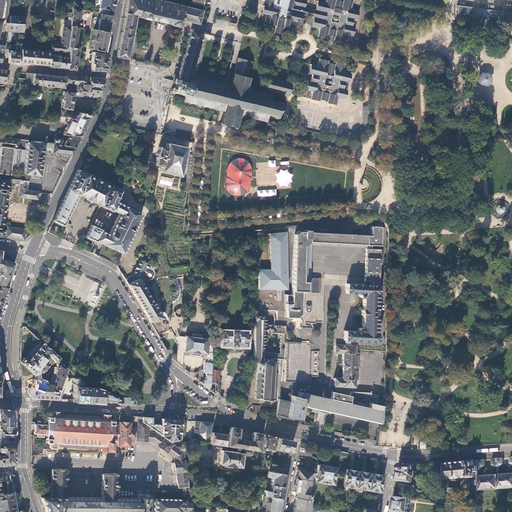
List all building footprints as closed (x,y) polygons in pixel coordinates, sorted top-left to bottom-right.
[(0,0),(0,32),(2,22),(7,19),(9,0),(0,0)] [(101,13),(111,15),(113,6),(114,0),(100,0),(98,13),(101,13)] [(126,0),(124,15),(116,54),(115,54),(115,55),(116,56),(115,57),(125,58),(126,59),(126,60),(127,60),(127,59),(136,15),(138,16),(137,17),(142,18),(150,20),(171,24),(171,25),(179,27),(180,22),(182,22),(183,21),(183,20),(187,21),(189,14),(190,13),(191,12),(192,12),(192,11),(202,12),(202,11),(202,10),(176,4),(158,0),(126,0)] [(261,0),(263,0),(260,13),(265,14),(265,18),(269,19),(267,25),(275,26),(273,32),(281,34),(282,28),(290,30),(291,24),(295,25),(296,21),(301,23),(302,15),(309,17),(313,18),(311,27),(319,29),(317,37),(327,39),(328,36),(335,37),(334,40),(343,42),(344,39),(345,34),(348,35),(353,36),(355,27),(353,27),(354,19),(357,20),(359,11),(352,9),(353,1),(349,0),(343,0),(343,1),(336,0),(325,0),(325,3),(317,1),(315,10),(304,7),(306,0),(304,0),(261,0)] [(475,7),(458,5),(457,13),(473,15),(475,7)] [(481,8),(481,15),(496,17),(496,15),(497,11),(481,8)] [(70,21),(70,26),(77,27),(80,12),(81,12),(82,13),(83,13),(84,11),(72,9),(70,21)] [(199,24),(202,12),(192,11),(192,12),(191,12),(190,13),(189,14),(187,21),(183,20),(183,21),(193,23),(193,24),(194,24),(194,23),(196,24),(196,25),(197,25),(197,24),(198,24),(198,25),(199,25),(199,24)] [(97,30),(108,32),(109,24),(111,15),(101,13),(99,20),(98,23),(99,23),(97,30)] [(22,32),(24,17),(10,16),(9,23),(5,23),(5,30),(8,31),(7,40),(10,40),(10,37),(11,31),(22,32)] [(53,45),(53,43),(54,43),(56,26),(54,25),(50,51),(49,65),(48,67),(56,68),(68,69),(70,46),(67,46),(70,26),(70,21),(64,20),(61,45),(53,45)] [(70,46),(68,69),(71,69),(75,70),(76,60),(78,47),(74,46),(77,27),(70,26),(67,46),(70,46)] [(90,49),(104,52),(106,42),(108,32),(97,30),(94,29),(90,49)] [(188,81),(191,70),(201,32),(190,29),(177,78),(179,78),(179,79),(187,81),(187,80),(188,81)] [(201,32),(191,70),(195,71),(197,72),(201,56),(206,40),(208,40),(209,37),(209,35),(210,35),(210,34),(209,34),(209,33),(208,33),(208,34),(201,32)] [(5,49),(4,58),(8,58),(7,63),(12,64),(18,64),(18,62),(20,48),(21,40),(16,40),(15,51),(9,50),(5,49)] [(25,48),(20,48),(18,62),(22,63),(32,64),(43,65),(49,65),(50,51),(25,48)] [(93,52),(90,70),(104,71),(107,55),(93,52)] [(246,72),(249,72),(252,62),(237,58),(233,73),(235,73),(234,74),(237,75),(238,74),(239,74),(242,75),(243,75),(244,72),(246,73),(246,72)] [(309,99),(319,101),(319,99),(326,101),(326,102),(335,105),(337,97),(344,99),(346,90),(342,89),(344,82),(348,83),(350,73),(343,71),(344,64),(335,62),(334,64),(327,62),(328,60),(318,58),(317,65),(309,64),(307,73),(311,74),(309,81),(306,80),(303,90),(310,91),(309,99)] [(200,72),(197,72),(195,71),(191,70),(188,81),(187,80),(187,81),(179,79),(179,78),(177,78),(177,79),(173,78),(170,87),(170,91),(169,91),(168,95),(168,96),(170,96),(183,99),(183,101),(189,103),(189,104),(190,104),(190,103),(196,104),(196,105),(197,106),(197,104),(203,106),(203,107),(204,107),(204,106),(209,107),(209,108),(210,108),(211,108),(217,109),(216,110),(217,110),(218,109),(224,111),(223,113),(223,114),(223,115),(222,118),(221,119),(222,119),(221,122),(219,122),(219,123),(221,124),(220,125),(222,125),(222,124),(234,127),(234,128),(235,129),(235,128),(236,128),(237,127),(235,126),(238,116),(241,116),(241,115),(244,116),(245,116),(245,117),(246,118),(247,117),(251,118),(250,119),(252,119),(252,118),(264,121),(264,122),(265,123),(266,121),(267,122),(267,120),(266,120),(267,115),(274,117),(276,119),(278,118),(277,115),(279,105),(282,103),(280,101),(277,103),(269,101),(271,95),(272,96),(272,94),(271,93),(270,93),(270,94),(264,93),(265,92),(264,91),(263,93),(245,88),(249,72),(246,72),(246,73),(244,72),(243,75),(242,75),(242,76),(239,75),(239,74),(238,74),(237,75),(234,74),(235,73),(233,73),(233,74),(232,74),(232,75),(233,75),(232,79),(231,79),(231,80),(232,80),(231,82),(229,81),(227,81),(226,82),(226,84),(224,84),(224,83),(222,82),(222,83),(213,81),(211,81),(211,80),(209,79),(209,80),(199,77),(199,75),(200,72)] [(481,86),(487,86),(491,82),(492,76),(488,72),(482,71),(477,75),(477,81),(481,86)] [(64,83),(65,77),(52,76),(26,73),(26,79),(16,78),(14,87),(20,87),(20,85),(25,86),(26,83),(32,83),(32,84),(45,85),(45,86),(51,87),(51,86),(63,88),(63,86),(64,84),(64,83)] [(65,75),(65,77),(64,83),(76,84),(75,89),(78,90),(78,87),(79,85),(80,77),(71,76),(65,75)] [(103,79),(80,77),(79,85),(80,85),(80,87),(101,89),(102,84),(103,79)] [(264,90),(288,96),(291,83),(268,78),(266,84),(264,90)] [(99,96),(101,89),(80,87),(78,87),(78,90),(77,94),(99,96)] [(99,97),(99,96),(77,94),(78,90),(75,89),(63,88),(60,108),(71,110),(73,95),(77,96),(93,98),(94,97),(99,97)] [(64,110),(60,110),(59,116),(70,118),(73,119),(74,115),(75,112),(72,111),(70,115),(64,114),(64,110)] [(370,130),(369,111),(363,111),(364,127),(362,128),(365,133),(370,130)] [(70,118),(59,116),(58,119),(57,120),(62,123),(63,122),(64,122),(67,124),(62,134),(68,135),(80,136),(86,124),(90,115),(78,113),(76,116),(74,115),(73,119),(70,118)] [(365,133),(362,128),(356,133),(359,138),(365,133)] [(355,141),(359,138),(356,133),(353,135),(342,132),(340,138),(355,141)] [(77,142),(80,136),(68,135),(66,139),(65,140),(62,145),(74,148),(77,142)] [(74,148),(62,145),(61,145),(54,144),(0,137),(0,146),(0,147),(0,149),(0,173),(9,174),(10,169),(22,171),(22,170),(24,170),(23,181),(26,181),(29,177),(32,175),(39,176),(40,175),(43,149),(52,150),(52,153),(71,155),(74,148)] [(162,173),(179,177),(186,148),(166,143),(165,149),(158,147),(157,153),(156,153),(155,159),(154,163),(154,165),(161,167),(160,172),(162,173)] [(230,157),(224,193),(248,197),(253,161),(230,157)] [(82,172),(77,169),(52,220),(62,225),(74,201),(74,202),(75,201),(75,200),(78,194),(110,211),(111,210),(118,214),(114,221),(113,224),(111,227),(112,227),(108,235),(100,231),(101,230),(91,225),(85,237),(95,242),(96,240),(97,241),(102,244),(102,243),(103,244),(103,245),(104,245),(109,248),(115,251),(113,255),(120,258),(132,233),(141,215),(115,201),(120,191),(110,186),(110,187),(87,175),(88,175),(82,172)] [(288,173),(288,170),(279,169),(277,185),(289,186),(291,174),(288,173)] [(160,176),(158,183),(171,186),(172,179),(160,176)] [(38,199),(39,191),(26,189),(26,181),(23,181),(0,179),(0,236),(3,237),(3,234),(2,234),(3,228),(1,227),(6,194),(8,194),(9,182),(19,183),(17,197),(38,199)] [(508,205),(503,200),(495,201),(491,207),(492,214),(497,218),(504,218),(509,212),(508,205)] [(5,234),(4,237),(24,240),(28,236),(27,234),(24,233),(25,229),(7,226),(6,234),(5,234)] [(297,317),(300,320),(300,322),(313,323),(313,321),(320,322),(322,295),(323,285),(323,277),(303,276),(304,246),(309,241),(365,244),(364,276),(363,280),(364,280),(363,284),(346,283),(346,286),(345,293),(355,293),(360,293),(359,294),(359,296),(361,297),(362,297),(363,297),(362,309),(361,309),(361,313),(361,315),(362,315),(361,328),(361,327),(359,327),(357,329),(357,330),(358,331),(352,331),(343,330),(342,340),(344,340),(343,345),(334,345),(334,352),(339,353),(342,353),(342,363),(341,365),(341,368),(341,378),(337,378),(333,377),(332,385),(352,386),(353,379),(355,380),(356,353),(354,353),(354,346),(346,345),(346,340),(375,341),(375,332),(374,332),(376,294),(378,294),(378,285),(368,284),(368,280),(378,281),(378,263),(379,263),(379,258),(379,249),(379,244),(380,244),(380,227),(379,226),(378,226),(372,226),(371,226),(370,227),(370,235),(309,231),(308,229),(305,229),(304,231),(298,231),(294,234),(292,294),(288,294),(286,294),(285,315),(285,317),(288,317),(296,318),(297,317)] [(253,280),(253,289),(258,289),(258,288),(259,288),(258,303),(260,303),(260,309),(264,310),(267,310),(269,310),(277,310),(277,315),(285,315),(286,294),(286,289),(286,288),(287,288),(287,232),(270,233),(269,238),(270,238),(270,270),(253,270),(253,280)] [(0,258),(0,251),(0,250),(0,285),(6,288),(10,275),(14,263),(0,258)] [(154,267),(140,260),(138,265),(137,265),(135,269),(133,274),(145,280),(145,281),(151,279),(152,278),(154,273),(153,270),(154,267)] [(149,322),(161,318),(141,283),(138,278),(127,284),(149,322)] [(257,315),(256,314),(256,310),(253,310),(253,322),(252,356),(265,357),(266,357),(270,358),(280,359),(280,360),(283,360),(284,347),(285,341),(285,325),(274,324),(264,323),(264,316),(265,316),(263,316),(263,314),(260,314),(260,316),(257,316),(257,315)] [(149,322),(156,334),(169,328),(174,337),(178,335),(176,331),(178,329),(179,328),(179,327),(179,326),(179,325),(182,324),(182,317),(172,317),(169,321),(166,316),(161,318),(149,322)] [(219,347),(247,348),(248,330),(220,328),(219,347)] [(211,363),(211,362),(213,338),(201,337),(201,334),(192,333),(191,336),(185,335),(185,337),(184,343),(184,342),(183,344),(184,344),(183,353),(196,355),(204,356),(204,362),(211,363)] [(182,337),(178,336),(178,335),(174,337),(177,345),(176,362),(181,367),(183,353),(184,344),(183,344),(184,342),(184,343),(185,337),(182,337)] [(53,360),(55,363),(56,363),(56,367),(54,367),(54,372),(50,383),(38,379),(34,378),(34,380),(33,389),(32,398),(45,399),(56,399),(60,388),(63,380),(67,367),(62,365),(62,364),(61,364),(60,364),(62,361),(58,358),(39,340),(20,361),(20,362),(33,374),(38,373),(43,370),(47,365),(43,361),(45,359),(44,358),(47,353),(49,355),(53,360)] [(311,342),(285,341),(284,347),(283,360),(281,381),(310,383),(311,376),(314,376),(318,376),(318,369),(317,369),(317,367),(318,367),(318,360),(318,357),(319,357),(319,351),(310,350),(310,347),(311,342)] [(265,357),(252,356),(252,361),(250,371),(257,372),(257,371),(257,365),(255,365),(256,361),(260,361),(260,362),(261,362),(261,361),(262,362),(265,360),(265,357)] [(279,374),(280,360),(280,359),(270,358),(270,359),(266,359),(266,357),(265,357),(265,360),(262,362),(261,361),(261,362),(260,362),(260,365),(261,365),(261,366),(262,367),(261,372),(257,371),(257,372),(254,397),(259,398),(259,399),(260,400),(260,398),(261,398),(268,399),(268,400),(269,401),(270,399),(274,400),(275,381),(276,374),(279,374)] [(209,384),(211,363),(204,362),(203,369),(205,374),(205,378),(201,383),(208,388),(209,387),(209,384)] [(214,393),(219,395),(219,385),(218,385),(219,363),(211,362),(211,363),(209,384),(211,385),(211,383),(215,384),(215,390),(214,390),(214,393)] [(74,376),(74,375),(70,371),(67,367),(63,380),(74,383),(74,376)] [(101,390),(102,389),(96,387),(94,389),(91,389),(91,387),(87,387),(87,388),(80,387),(80,379),(78,379),(75,376),(74,376),(74,383),(73,400),(88,401),(101,402),(101,390)] [(292,418),(297,419),(301,404),(304,404),(304,405),(324,409),(379,421),(381,405),(374,403),(376,394),(369,393),(369,392),(350,391),(349,395),(338,392),(326,390),(323,389),(323,391),(322,396),(302,392),(298,391),(297,396),(290,395),(289,401),(285,400),(278,399),(276,406),(274,416),(292,420),(292,418)] [(114,403),(121,403),(121,398),(110,394),(110,396),(108,395),(108,393),(101,390),(101,402),(114,403)] [(0,431),(13,432),(12,419),(12,409),(4,408),(0,407),(0,431)] [(134,428),(129,428),(129,422),(119,422),(119,425),(112,425),(112,420),(109,420),(109,414),(103,414),(103,416),(58,414),(58,411),(52,411),(51,417),(47,416),(47,421),(47,423),(44,423),(44,421),(37,421),(37,424),(34,424),(33,433),(36,433),(36,436),(43,437),(43,435),(46,435),(46,438),(45,437),(45,442),(50,442),(49,447),(56,448),(56,445),(101,448),(101,451),(107,451),(107,449),(111,450),(111,441),(117,442),(117,445),(128,446),(129,440),(133,440),(134,437),(133,437),(134,428)] [(186,475),(183,454),(187,444),(186,441),(185,442),(183,441),(181,442),(181,444),(179,448),(175,445),(151,427),(135,416),(130,415),(129,421),(134,421),(134,428),(133,437),(134,437),(136,437),(136,440),(147,441),(151,441),(158,446),(157,446),(166,452),(167,452),(173,457),(174,461),(173,462),(171,463),(173,471),(174,471),(175,472),(178,487),(188,486),(187,478),(186,475)] [(152,417),(135,416),(151,427),(151,424),(152,424),(152,417)] [(151,424),(151,427),(175,445),(177,441),(175,439),(175,438),(179,437),(179,427),(180,428),(181,420),(161,418),(161,425),(152,424),(151,424)] [(212,423),(200,421),(199,430),(198,434),(203,438),(204,438),(207,435),(209,435),(212,423)] [(252,450),(258,451),(261,433),(252,431),(251,441),(237,438),(239,428),(230,426),(227,444),(227,446),(236,447),(252,450)] [(0,446),(5,447),(5,441),(6,436),(13,436),(13,432),(0,431),(0,446)] [(212,444),(227,446),(227,444),(225,444),(227,434),(211,432),(210,443),(212,444)] [(276,437),(263,434),(261,448),(273,451),(273,449),(276,437)] [(292,440),(276,437),(273,449),(290,453),(291,446),(292,440)] [(419,449),(424,449),(426,440),(418,439),(417,449),(416,449),(419,449)] [(226,451),(227,446),(212,444),(211,449),(220,450),(218,463),(224,464),(224,465),(234,466),(240,467),(242,454),(252,455),(252,450),(236,447),(235,452),(234,452),(234,451),(228,450),(227,451),(226,451)] [(0,454),(0,464),(12,463),(13,455),(13,448),(5,447),(0,446),(0,452),(0,453),(0,455),(0,454)] [(337,458),(346,460),(347,453),(339,451),(337,458)] [(448,479),(479,476),(480,470),(479,459),(465,461),(447,462),(448,479)] [(415,470),(416,464),(408,463),(403,463),(402,463),(401,463),(400,463),(400,464),(399,464),(399,465),(398,465),(398,466),(396,479),(404,481),(404,480),(413,481),(414,475),(415,475),(416,470),(415,470)] [(294,497),(291,511),(306,511),(310,496),(308,495),(310,481),(310,477),(315,478),(315,481),(333,484),(335,467),(318,464),(317,469),(315,468),(311,470),(311,473),(306,472),(303,471),(297,470),(293,493),(296,493),(295,497),(294,497)] [(31,468),(35,478),(40,476),(39,472),(38,473),(36,468),(31,468)] [(191,511),(190,503),(190,500),(182,500),(182,499),(156,498),(156,504),(150,504),(150,494),(137,494),(137,498),(115,498),(115,486),(116,486),(116,483),(115,483),(115,474),(100,474),(100,498),(66,497),(66,469),(58,469),(58,468),(52,468),(51,468),(50,497),(41,497),(44,509),(45,511),(181,511),(182,511),(184,511),(191,511)] [(345,469),(342,486),(354,488),(357,471),(345,469)] [(0,472),(0,481),(9,480),(8,477),(14,476),(8,471),(4,471),(4,472),(0,472)] [(286,474),(276,472),(268,471),(267,477),(271,478),(269,491),(265,490),(264,495),(282,498),(286,474)] [(357,471),(354,488),(366,490),(369,473),(357,471)] [(511,486),(511,472),(503,474),(499,474),(499,488),(511,486)] [(369,473),(366,490),(379,492),(382,475),(369,473)] [(499,488),(499,474),(494,475),(494,474),(485,475),(480,476),(480,477),(481,489),(481,490),(499,488)] [(0,511),(13,511),(14,511),(13,511),(25,511),(24,510),(21,510),(15,511),(9,480),(0,481),(0,511)] [(448,495),(448,502),(446,511),(455,511),(457,511),(459,488),(449,487),(448,495)] [(279,511),(282,498),(264,495),(259,494),(255,511),(279,511)] [(439,494),(438,501),(448,502),(448,495),(443,495),(439,494)] [(410,504),(411,497),(394,495),(391,511),(398,511),(398,510),(399,510),(399,511),(400,511),(406,511),(407,511),(409,504),(410,504)] [(194,504),(190,503),(191,511),(198,511),(198,508),(194,508),(194,504)]
